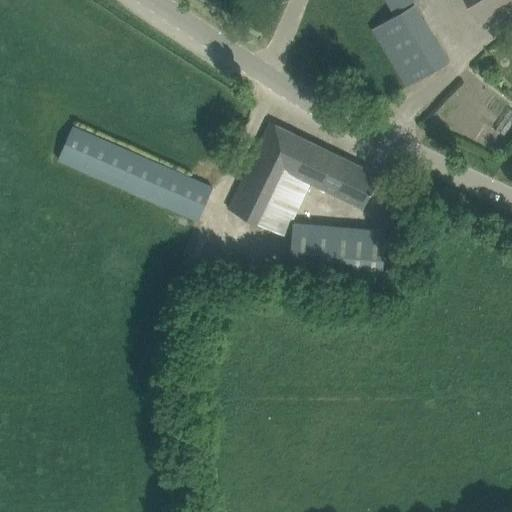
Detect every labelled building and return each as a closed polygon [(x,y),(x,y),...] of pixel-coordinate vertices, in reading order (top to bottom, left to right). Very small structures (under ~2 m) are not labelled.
[(385,0),(393,13),(413,0),(385,0)] [(511,0),(466,0),(480,22),(511,2),(511,0)] [(407,87),(449,62),(414,4),(372,28),(407,87)] [(270,123),(229,207),(285,235),(311,182),(364,208),(380,175),(270,123)] [(58,160),(198,221),(213,187),(73,126),(58,160)] [(293,222),(291,251),(289,280),(382,286),(387,230),(293,222)]
